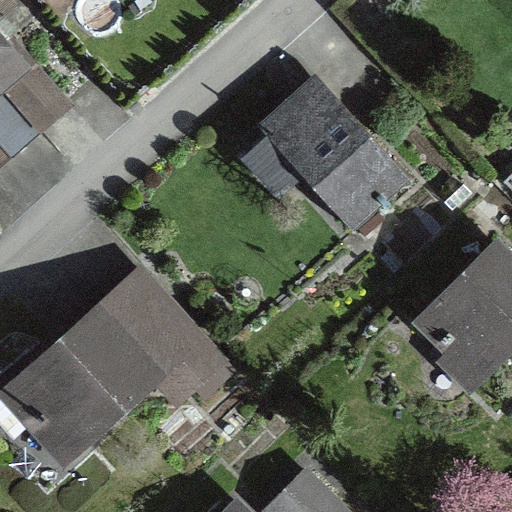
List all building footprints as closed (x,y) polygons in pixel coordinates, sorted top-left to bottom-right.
[(0,0),(0,162),(62,109),(0,42),(0,20),(17,5),(13,0),(0,0)] [(247,157),(279,193),(301,173),(353,230),(410,179),(314,72),(257,124),(269,138),(247,157)] [(419,321),(451,353),(455,348),(481,374),(511,343),(511,257),(497,243),(419,321)] [(169,388),(211,350),(141,271),(0,396),(0,422),(14,437),(35,418),(69,455),(158,376),(169,388)] [(348,511),(309,473),(270,511),(348,511)]
